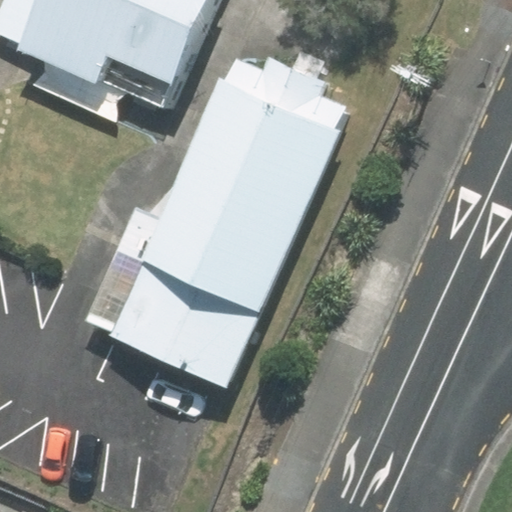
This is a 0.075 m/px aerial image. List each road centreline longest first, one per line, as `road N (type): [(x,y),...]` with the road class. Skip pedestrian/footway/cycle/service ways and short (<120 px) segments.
road 1 (residential): [(396,485),(511,237)]
road 2 (tertiary): [(511,367),(396,485)]
